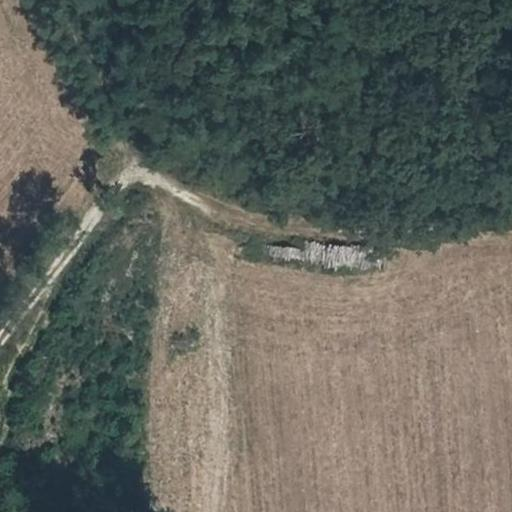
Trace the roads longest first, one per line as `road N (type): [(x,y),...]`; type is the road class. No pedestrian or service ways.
road 1 (track): [(127,163),(148,157),(260,226),(351,232),(511,224)]
road 2 (track): [(0,335),(127,163)]
road 3 (track): [(127,163),(52,0)]
